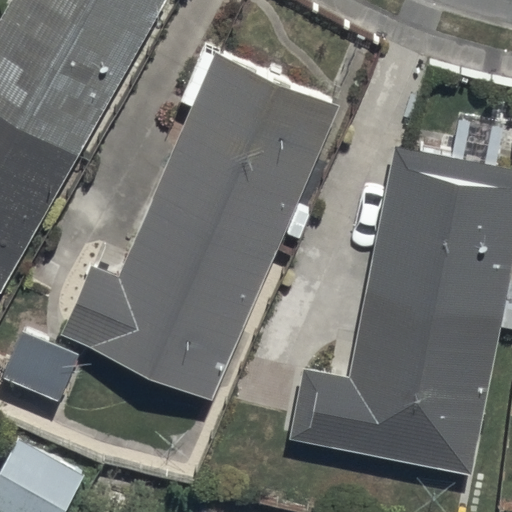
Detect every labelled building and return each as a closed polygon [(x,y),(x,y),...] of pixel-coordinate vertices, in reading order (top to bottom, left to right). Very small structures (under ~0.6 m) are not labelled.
[(0,289),(2,290),(163,0),(11,0),(0,21),(0,289)] [(295,205),(337,103),(213,52),(120,276),(90,263),(61,333),(217,398),(280,245),(292,250),(309,210),(295,205)] [(511,300),(506,300),(511,267),(511,169),(388,148),(348,375),(300,366),(287,440),(474,473),(500,327),(511,329),(511,300)] [(19,328),(0,374),(0,375),(59,399),(78,352),(19,328)] [(17,437),(0,467),(0,511),(63,511),(84,473),(17,437)]
